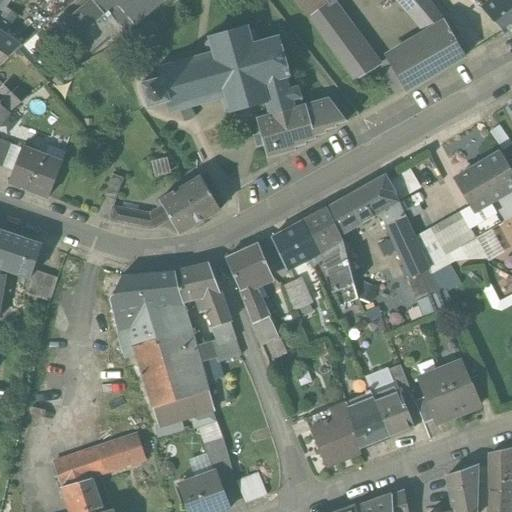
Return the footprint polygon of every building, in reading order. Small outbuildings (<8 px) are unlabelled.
[(0,0),(0,34),(2,36),(16,17),(4,9),(10,0),(0,0)] [(74,0),(63,11),(70,19),(90,0),(74,0)] [(94,0),(66,25),(82,44),(79,46),(85,54),(88,52),(91,54),(110,38),(113,42),(132,26),(133,26),(160,2),(162,0),(94,0)] [(324,5),(319,0),(292,0),(308,18),(324,5)] [(424,0),(398,0),(407,11),(411,8),(432,33),(446,25),(424,0)] [(511,0),(493,0),(482,10),(503,35),(511,29),(511,0)] [(375,68),(327,4),(325,6),(324,5),(308,18),(355,80),(375,68)] [(432,33),(386,59),(406,93),(465,57),(446,25),(432,33)] [(246,28),(208,39),(213,55),(156,71),(159,80),(140,85),(147,110),(166,104),(169,114),(225,98),(230,115),(266,105),(269,117),(303,107),(297,89),(289,92),(286,79),(289,78),(278,38),(256,45),(253,31),(247,33),(246,28)] [(0,68),(20,48),(2,36),(0,34),(0,68)] [(4,88),(0,93),(0,105),(9,114),(21,104),(4,88)] [(269,117),(256,120),(267,160),(295,151),(294,149),(305,146),(304,143),(315,140),(314,137),(326,134),(325,132),(336,129),(335,126),(346,123),(329,100),(303,107),(303,108),(269,117)] [(0,105),(0,123),(9,114),(0,105)] [(499,127),(489,132),(501,151),(510,146),(499,127)] [(13,144),(0,139),(0,166),(4,168),(13,144)] [(61,165),(22,150),(9,183),(48,199),(61,165)] [(511,174),(501,155),(457,181),(472,208),(475,212),(490,203),(502,224),(511,218),(511,174)] [(113,174),(104,197),(115,201),(124,178),(113,174)] [(386,176),(325,210),(339,238),(381,214),(386,227),(404,219),(393,194),(395,193),(386,176)] [(200,178),(184,188),(179,179),(168,186),(173,195),(155,205),(159,211),(150,216),(144,214),(141,228),(149,230),(151,230),(154,229),(155,228),(170,220),(179,235),(180,234),(181,234),(218,212),(218,211),(219,211),(200,178)] [(475,240),(502,224),(490,203),(475,212),(472,208),(460,215),(475,240)] [(113,209),(111,222),(141,228),(144,214),(113,209)] [(325,210),(301,223),(318,255),(319,255),(341,243),(339,238),(325,210)] [(475,240),(460,215),(415,242),(432,279),(453,268),(447,257),(475,240)] [(386,227),(419,303),(439,295),(404,219),(386,227)] [(301,223),(271,239),(286,272),(318,255),(301,223)] [(41,246),(1,232),(0,236),(0,302),(4,277),(0,275),(0,268),(30,279),(33,269),(41,246)] [(475,240),(447,257),(453,268),(488,264),(475,240)] [(358,299),(341,243),(319,255),(329,272),(335,292),(341,307),(358,299)] [(257,245),(225,260),(240,292),(252,286),(270,277),(257,245)] [(208,264),(174,272),(182,301),(183,303),(203,298),(214,328),(214,329),(230,323),(208,264)] [(30,279),(24,295),(49,303),(58,278),(33,269),(30,279)] [(174,272),(123,278),(110,303),(113,316),(182,301),(174,272)] [(300,280),(282,287),(294,314),(312,307),(300,280)] [(286,353),(252,286),(240,292),(267,363),(286,353)] [(182,301),(113,316),(120,344),(125,358),(135,354),(158,427),(155,428),(157,438),(185,432),(182,423),(191,420),(194,430),(198,429),(217,423),(203,373),(196,347),(183,303),(182,301)] [(14,341),(25,344),(24,305),(10,305),(10,323),(13,324),(14,341)] [(230,323),(214,329),(214,328),(212,328),(215,342),(216,344),(235,338),(230,323)] [(235,338),(216,344),(215,342),(212,343),(218,363),(242,356),(235,338)] [(213,364),(218,363),(212,343),(196,347),(203,373),(208,372),(205,362),(211,360),(213,364)] [(460,364),(440,372),(458,417),(479,408),(478,404),(469,381),(467,381),(460,364)] [(394,385),(395,385),(405,410),(416,406),(415,403),(401,367),(388,371),(394,385)] [(440,372),(418,380),(425,399),(434,422),(436,426),(458,417),(440,372)] [(478,404),(490,399),(479,377),(469,381),(478,404)] [(394,385),(372,394),(373,396),(391,440),(414,431),(405,410),(395,385),(394,385)] [(373,396),(345,407),(360,453),(360,454),(392,442),(391,440),(373,396)] [(415,403),(416,406),(424,426),(434,422),(425,399),(415,403)] [(345,405),(305,420),(324,467),(360,453),(345,407),(345,405)] [(190,463),(195,479),(216,472),(220,480),(232,472),(217,423),(198,429),(208,455),(190,463)] [(137,436),(53,465),(61,490),(92,480),(103,473),(145,460),(137,436)] [(511,450),(490,455),(490,483),(511,482),(511,481),(511,450)] [(475,470),(459,473),(460,475),(448,477),(453,511),(474,511),(475,488),(475,470)] [(195,479),(179,485),(188,511),(228,511),(230,511),(220,480),(216,472),(195,479)] [(237,482),(246,504),(267,496),(258,474),(237,482)] [(68,511),(102,511),(92,480),(61,490),(68,511)] [(490,483),(490,492),(511,492),(511,482),(490,483)] [(475,488),(474,511),(486,511),(488,488),(475,488)] [(408,511),(403,492),(392,496),(392,511),(408,511)] [(510,511),(511,492),(490,492),(488,511),(510,511)] [(392,511),(392,496),(355,509),(356,511),(392,511)]
